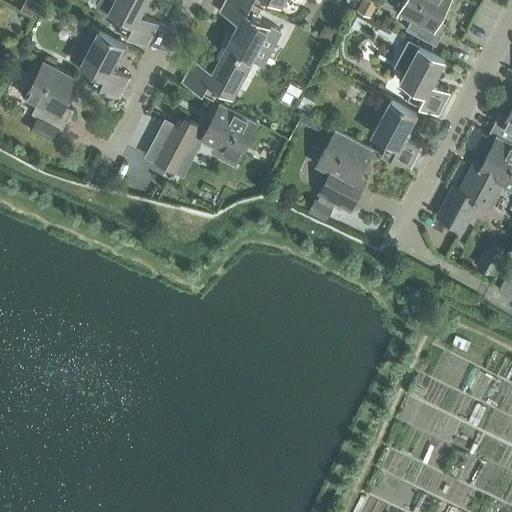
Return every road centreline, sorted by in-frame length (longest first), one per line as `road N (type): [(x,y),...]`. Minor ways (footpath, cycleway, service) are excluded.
road 1 (residential): [(405,223),(511,16)]
road 2 (residential): [(122,136),(193,0)]
